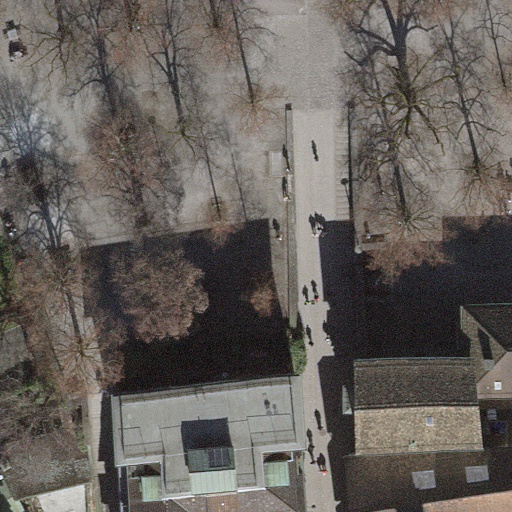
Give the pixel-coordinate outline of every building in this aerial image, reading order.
[(477,385),(511,383),(511,305),(469,307),(469,358),(370,358),(369,401),(371,446),(480,434),(477,385)] [(307,511),(299,378),(115,398),(124,511),(307,511)] [(26,493),(91,477),(87,401),(62,404),(66,425),(0,443),(2,453),(0,468),(14,496),(26,493)] [(507,511),(511,511),(511,448),(445,451),(441,447),(349,451),(353,489),(355,511),(507,511)] [(92,511),(91,477),(26,493),(32,511),(92,511)]
